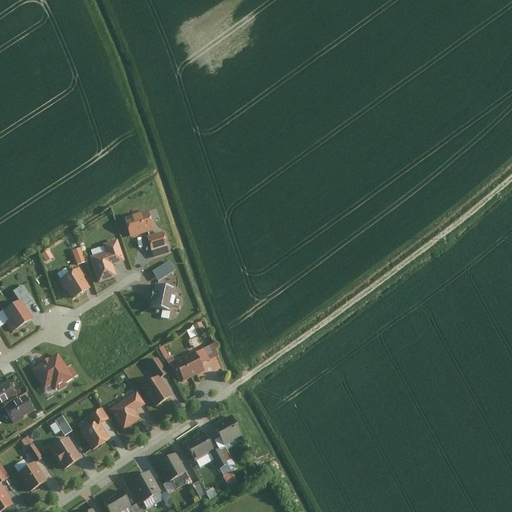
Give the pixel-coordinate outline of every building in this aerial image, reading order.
[(148,212),(123,219),(129,240),(154,233),(148,212)] [(168,250),(163,235),(148,240),(152,255),(168,250)] [(111,251),(95,255),(101,278),(122,273),(119,262),(130,259),(124,237),(108,241),(111,251)] [(85,264),(81,251),(72,254),(77,267),(85,264)] [(90,294),(79,275),(60,285),(71,305),(90,294)] [(175,291),(156,287),(151,311),(170,314),(175,291)] [(35,321),(23,303),(1,317),(13,335),(35,321)] [(187,328),(191,338),(207,331),(203,321),(187,328)] [(184,380),(203,372),(196,354),(176,362),(184,380)] [(58,357),(32,374),(45,393),(50,389),(53,393),(73,380),(58,357)] [(173,397),(160,378),(145,388),(158,407),(173,397)] [(9,402),(16,398),(7,382),(0,385),(0,406),(2,405),(4,407),(10,404),(9,402)] [(10,404),(4,407),(13,424),(23,419),(21,417),(32,411),(25,398),(18,402),(16,398),(9,402),(10,404)] [(124,431),(141,421),(128,400),(111,410),(124,431)] [(64,416),(50,425),(56,435),(62,431),(66,436),(73,431),(64,416)] [(243,434),(232,417),(214,428),(225,445),(243,434)] [(109,440),(98,424),(82,434),(94,451),(109,440)] [(204,435),(186,445),(195,462),(214,451),(204,435)] [(30,436),(22,441),(35,463),(44,458),(30,436)] [(80,460),(67,441),(52,452),(65,471),(80,460)] [(184,473),(174,455),(158,464),(168,482),(184,473)] [(29,493),(45,483),(34,465),(18,475),(29,493)] [(146,475),(130,484),(142,504),(158,494),(146,475)] [(195,485),(200,496),(205,494),(199,483),(195,485)] [(0,511),(1,511),(12,507),(1,488),(0,488),(0,511)] [(120,490),(103,500),(109,511),(121,511),(130,507),(120,490)] [(169,491),(162,494),(169,509),(176,505),(169,491)] [(145,502),(147,508),(156,504),(154,498),(145,502)]
